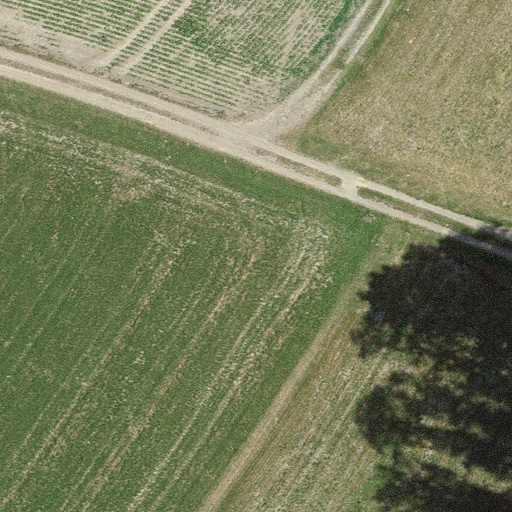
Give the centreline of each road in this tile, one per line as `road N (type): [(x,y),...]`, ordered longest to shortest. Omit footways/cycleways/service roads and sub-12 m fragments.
road 1 (track): [(0,61),(244,141),(511,251)]
road 2 (track): [(370,0),(341,48),(244,141)]
